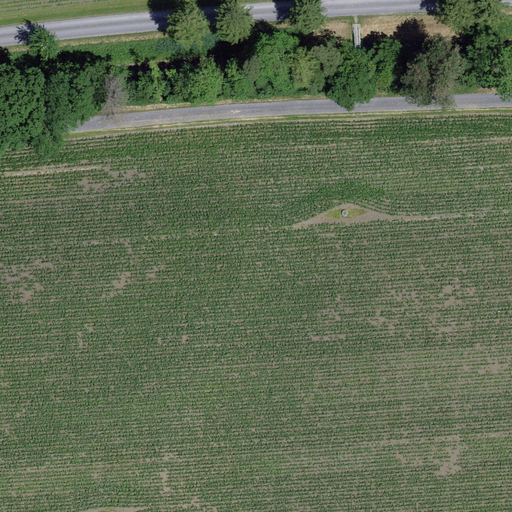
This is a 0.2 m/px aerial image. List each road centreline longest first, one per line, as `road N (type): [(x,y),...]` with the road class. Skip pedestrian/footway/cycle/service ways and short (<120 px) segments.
road 1 (track): [(511,2),(0,44)]
road 2 (track): [(511,103),(171,114),(0,136)]
